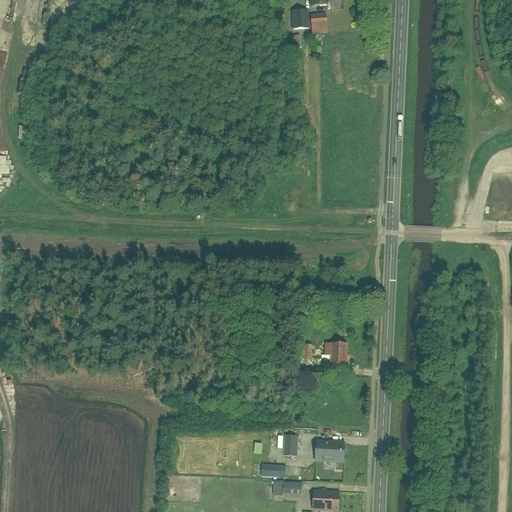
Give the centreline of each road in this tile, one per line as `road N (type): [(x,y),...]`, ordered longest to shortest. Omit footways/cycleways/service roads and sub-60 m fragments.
road 1 (tertiary): [(376,511),(402,0)]
road 2 (track): [(501,511),(508,330),(497,242)]
road 3 (track): [(470,0),(483,110),(457,240)]
